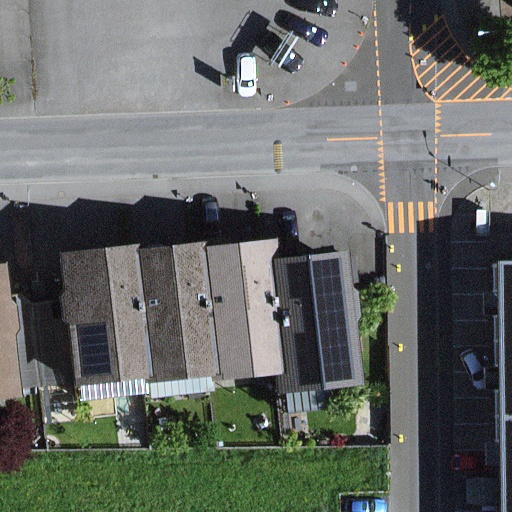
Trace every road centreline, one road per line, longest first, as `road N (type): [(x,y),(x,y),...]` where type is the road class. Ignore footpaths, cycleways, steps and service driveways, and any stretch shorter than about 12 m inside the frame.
road 1 (unclassified): [(0,147),(409,131)]
road 2 (residential): [(409,131),(418,511)]
road 3 (residential): [(409,131),(403,0)]
